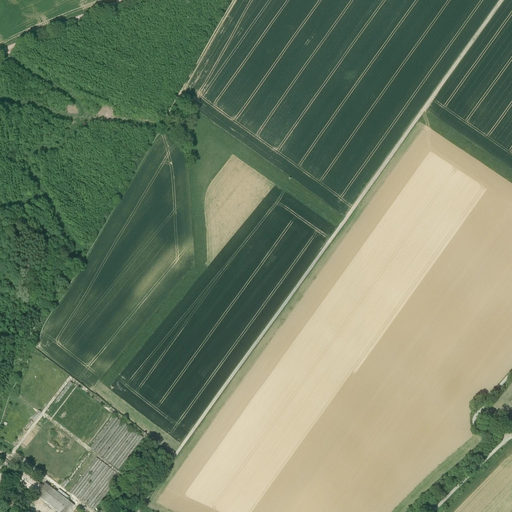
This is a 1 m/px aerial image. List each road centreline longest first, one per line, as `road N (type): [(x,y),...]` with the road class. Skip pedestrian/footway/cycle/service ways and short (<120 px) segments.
road 1 (unclassified): [(501,0),(138,511)]
road 2 (track): [(234,0),(45,323),(0,419)]
road 3 (track): [(123,0),(0,51)]
